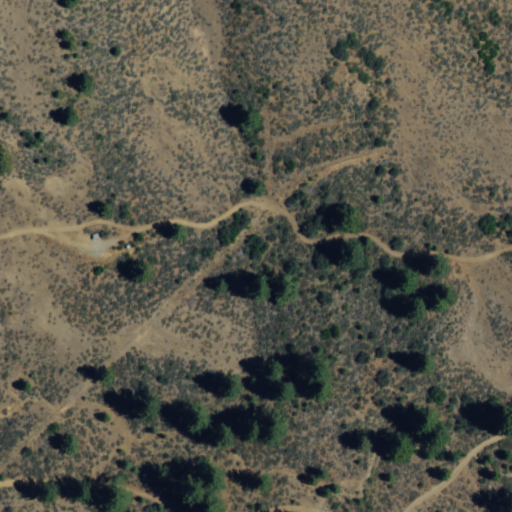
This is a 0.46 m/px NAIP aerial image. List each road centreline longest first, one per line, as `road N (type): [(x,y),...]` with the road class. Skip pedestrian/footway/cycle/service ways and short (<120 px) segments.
road 1 (track): [(511,246),(460,259),(392,253),(362,233),(309,241),(280,210),(247,202),(204,224),(167,220),(134,228),(94,220),(0,235)]
road 2 (track): [(319,511),(167,508),(60,481),(0,483)]
road 3 (track): [(402,511),(470,451),(511,427)]
